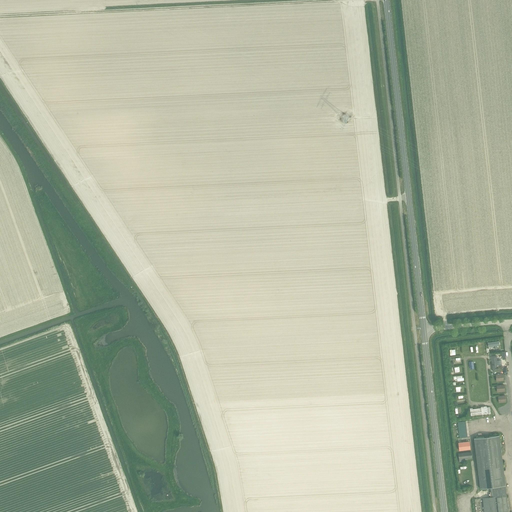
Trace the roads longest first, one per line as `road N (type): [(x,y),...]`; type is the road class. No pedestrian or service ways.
road 1 (track): [(0,16),(355,0)]
road 2 (tertiary): [(423,328),(385,0)]
road 3 (tertiary): [(443,511),(423,328)]
